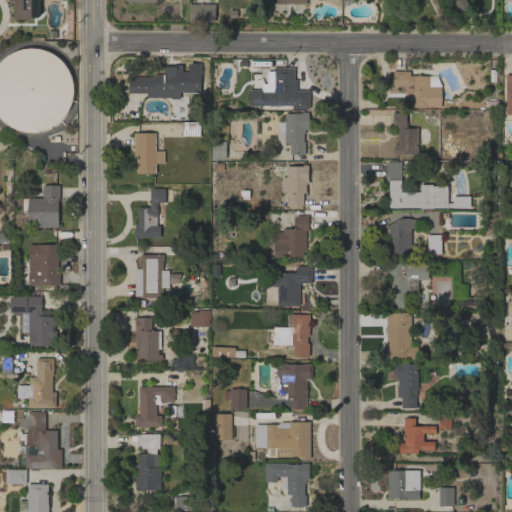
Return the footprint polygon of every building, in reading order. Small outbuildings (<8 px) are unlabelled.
[(39,0),(39,13),(38,13),(38,17),(31,17),(31,19),(13,19),(13,3),(8,3),(8,0),(39,0)] [(215,4),(214,22),(188,21),(188,3),(215,4)] [(13,127),(4,122),(0,118),(0,62),(6,56),(12,52),(21,49),(28,47),(35,48),(41,49),(48,51),(54,54),(60,59),(65,65),(68,69),(71,77),(72,82),(73,90),(73,95),(71,103),(69,108),(65,115),(62,119),(55,124),(50,127),(43,129),(38,131),(32,131),(22,130),(17,129),(13,127)] [(248,105),(249,89),(262,89),(262,91),(273,91),(273,88),(267,88),(267,71),(273,71),(273,67),(294,67),(294,80),(296,80),(296,90),(309,90),(309,108),(292,108),(292,105),(248,105)] [(183,96),(146,96),(146,93),(134,93),(134,76),(154,77),(154,74),(178,75),(178,71),(192,72),(192,92),(183,92),(183,96)] [(440,85),(440,86),(441,86),(441,106),(408,106),(408,86),(392,86),(392,71),(410,71),(410,75),(429,75),(429,76),(436,76),(440,85)] [(511,74),(503,74),(504,114),(511,114),(511,74)] [(284,113),(301,113),(301,112),(308,112),(308,129),(305,129),(305,133),(303,133),(303,141),(305,141),(305,154),(290,154),(290,143),(284,143),(284,138),(277,138),(277,121),(284,121),(284,113)] [(418,154),(401,154),(401,155),(394,155),(394,144),(398,144),(398,136),(396,136),(396,127),(392,127),(392,112),(406,112),(406,121),(407,121),(407,128),(425,128),(425,143),(418,143),(418,154)] [(181,121),(200,121),(200,135),(181,135),(181,121)] [(154,150),(164,150),(164,163),(155,163),(155,173),(136,173),(136,156),(134,156),(134,132),(154,132),(154,150)] [(211,159),(211,141),(226,141),(226,159),(211,159)] [(446,185),(446,207),(433,207),(433,208),(420,208),(420,207),(389,207),(389,181),(385,181),(385,176),(386,176),(386,161),(401,161),(401,191),(420,191),(420,184),(433,184),(433,185),(446,185)] [(306,192),(303,192),(303,205),(288,205),(288,193),(286,193),(286,192),(282,192),(282,176),(286,176),(286,165),(303,165),(303,164),(307,164),(307,180),(309,180),(309,183),(306,183),(306,192)] [(60,185),(60,199),(58,199),(58,227),(28,227),(28,210),(23,210),(23,198),(42,197),(42,185),(60,185)] [(134,237),(134,223),(137,223),(137,206),(150,206),(150,188),(164,188),(164,202),(157,202),(157,215),(156,215),(156,225),(160,225),(160,237),(134,237)] [(468,195),(468,207),(451,207),(451,195),(468,195)] [(306,249),(303,249),(303,256),(283,256),(282,245),(273,245),(273,231),(282,231),(282,228),(295,228),(295,215),(308,215),(308,230),(305,230),(306,249)] [(410,218),(410,219),(416,219),(416,228),(411,228),(410,253),(388,253),(389,230),(386,226),(400,218),(410,218)] [(7,249),(0,249),(0,232),(8,232),(9,242),(7,242),(7,249)] [(440,234),(441,253),(427,253),(427,234),(440,234)] [(58,244),(58,269),(60,269),(60,285),(43,285),(43,284),(38,284),(38,278),(29,278),(22,272),(22,262),(28,259),(28,244),(58,244)] [(179,274),(179,283),(168,283),(168,287),(162,287),(162,289),(166,289),(166,292),(162,292),(162,297),(140,297),(140,296),(135,296),(135,268),(140,268),(140,254),(163,254),(163,260),(163,270),(168,270),(168,274),(179,274)] [(417,292),(407,292),(407,308),(388,308),(388,286),(390,286),(390,276),(386,276),(386,262),(428,262),(428,279),(417,279),(417,292)] [(264,304),(264,286),(270,286),(270,272),(274,272),(274,268),(281,267),(281,272),(295,272),(295,266),(311,266),(311,283),(299,283),(299,305),(277,306),(277,303),(264,304)] [(21,331),(21,325),(28,325),(28,324),(21,324),(21,318),(28,318),(28,317),(21,317),(21,310),(25,310),(25,296),(41,296),(40,301),(41,301),(41,307),(41,309),(42,309),(42,315),(46,315),(46,316),(54,316),(54,345),(47,345),(47,346),(38,346),(38,345),(37,345),(37,346),(29,346),(29,334),(28,334),(28,331),(21,331)] [(190,313),(192,313),(192,311),(199,311),(199,310),(208,310),(209,310),(210,310),(210,319),(208,319),(208,326),(190,326),(190,313)] [(386,333),(391,334),(391,326),(386,326),(387,312),(411,312),(411,314),(416,314),(416,328),(411,328),(410,345),(417,345),(417,359),(386,358),(386,333)] [(289,327),(290,314),(309,314),(309,336),(307,336),(307,343),(308,343),(308,357),(292,356),(293,344),(272,344),(272,326),(280,326),(289,327)] [(135,359),(135,350),(138,350),(138,346),(135,346),(135,331),(134,331),(134,317),(151,317),(151,330),(158,330),(158,354),(162,354),(162,359),(135,359)] [(211,346),(235,347),(235,350),(245,350),(244,357),(211,356),(211,346)] [(12,374),(1,374),(1,359),(5,359),(5,356),(12,357),(12,374)] [(28,398),(17,398),(17,385),(28,385),(28,376),(32,376),(32,369),(36,369),(36,357),(53,357),(53,375),(52,375),(52,391),(55,391),(55,407),(27,407),(28,398)] [(276,363),(287,362),(287,364),(302,364),(302,363),(312,363),(312,379),(306,379),(306,409),(290,409),(290,398),(276,398),(276,363)] [(393,363),(417,363),(417,389),(416,389),(416,395),(415,395),(416,407),(401,408),(401,397),(399,397),(399,393),(397,393),(397,378),(396,378),(396,373),(393,373),(393,363)] [(180,387),(180,399),(173,399),(173,401),(160,401),(160,415),(161,415),(161,426),(135,426),(135,415),(139,415),(139,386),(173,386),(173,387),(180,387)] [(246,409),(229,409),(229,406),(222,406),(222,398),(223,398),(223,390),(229,390),(229,388),(246,388),(246,409)] [(57,449),(61,449),(61,467),(25,468),(25,454),(36,454),(36,452),(38,452),(38,447),(29,447),(29,411),(45,410),(45,430),(57,430),(57,449)] [(231,439),(214,439),(214,413),(230,413),(231,439)] [(275,456),(266,456),(266,447),(255,447),(255,424),(278,424),(280,422),(289,422),(289,421),(291,421),(291,414),(305,414),(305,421),(309,421),(309,459),(297,459),(297,456),(277,456),(277,447),(275,447),(275,456)] [(438,414),(450,414),(450,428),(438,428),(438,414)] [(399,453),(399,443),(400,443),(400,442),(403,442),(403,443),(404,417),(415,418),(415,425),(423,425),(435,425),(435,433),(423,432),(423,440),(434,441),(434,450),(422,450),(422,449),(418,449),(418,453),(399,453)] [(137,433),(159,433),(159,448),(156,448),(156,454),(158,454),(158,467),(160,467),(160,490),(135,490),(135,474),(137,474),(137,464),(138,464),(138,454),(146,454),(146,448),(137,448),(137,433)] [(287,462),(287,463),(300,463),(300,462),(308,462),(308,480),(305,480),(305,483),(304,483),(304,494),(305,494),(305,506),(291,506),(291,505),(288,505),(288,500),(290,500),(291,494),(286,494),(286,489),(280,489),(280,476),(277,476),(277,481),(264,481),(264,462),(287,462)] [(5,483),(5,468),(26,469),(26,483),(5,483)] [(406,499),(406,498),(392,498),(392,499),(387,499),(387,469),(394,469),(393,470),(419,470),(418,499),(406,499)] [(47,504),(48,504),(48,511),(17,511),(18,497),(27,498),(27,483),(48,483),(47,504)] [(438,487),(453,487),(453,505),(438,505),(438,487)]
